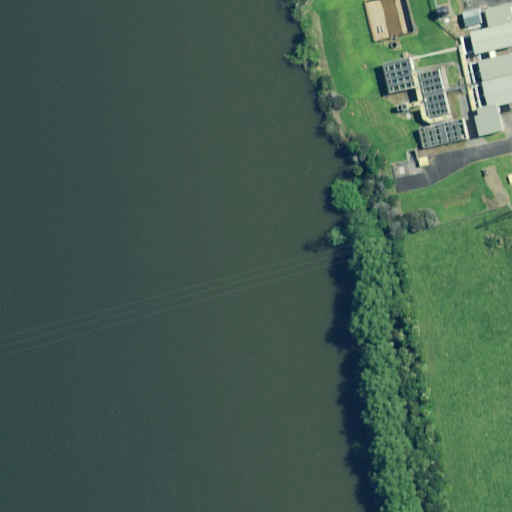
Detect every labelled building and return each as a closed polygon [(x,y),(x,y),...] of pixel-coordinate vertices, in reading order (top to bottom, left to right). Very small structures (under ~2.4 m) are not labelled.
[(508,101),(510,110),(511,109),(511,53),(497,57),(496,51),(511,46),(511,13),(510,5),(485,11),(489,28),(459,36),(463,56),(468,55),(476,53),(476,56),(490,52),(491,55),(469,61),(483,114),(475,116),(480,137),(505,131),(498,104),(508,101)] [(480,24),(477,10),(462,13),(465,27),(480,24)] [(413,72),(410,57),(381,63),(388,95),(417,89),(413,72)] [(417,89),(423,119),(431,124),(453,119),(441,66),(413,72),(417,89)] [(464,119),(420,129),(425,150),(468,140),(464,119)]
